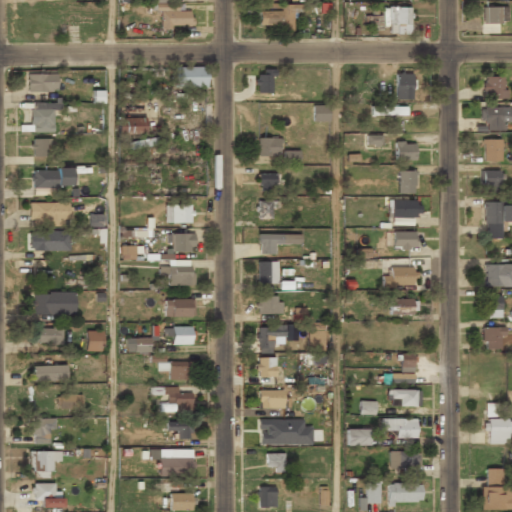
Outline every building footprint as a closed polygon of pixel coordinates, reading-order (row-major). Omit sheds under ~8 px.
[(298,14),(298,4),(255,4),(255,28),(291,28),(291,14),(298,14)] [(409,35),(409,7),(386,7),(386,35),(409,35)] [(480,7),(480,23),(506,23),(506,7),(480,7)] [(190,9),(159,9),(159,28),(190,28),(190,9)] [(173,88),(205,88),(205,67),(173,67),(173,88)] [(271,93),(271,72),(254,72),(254,93),(271,93)] [(55,75),(25,75),(25,92),(55,92),(55,75)] [(411,101),(411,75),(394,75),(394,101),(411,101)] [(482,77),(482,98),(502,98),(502,77),(482,77)] [(52,104),(29,104),(29,133),(52,133),(52,104)] [(326,122),(326,106),(311,106),(311,122),(326,122)] [(372,115),(405,115),(405,107),(372,107),(372,115)] [(478,131),(507,131),(507,107),(478,107),(478,131)] [(145,133),(144,117),(118,118),(118,134),(145,133)] [(381,135),(366,135),(366,145),(380,145),(381,135)] [(278,138),(252,138),(252,156),(278,156),(278,138)] [(30,157),(47,157),(47,140),(30,140),(30,157)] [(480,140),(480,162),(499,162),(499,140),(480,140)] [(414,161),(414,143),(393,143),(393,161),(414,161)] [(298,164),(299,151),(283,151),(283,164),(298,164)] [(55,193),(55,171),(31,171),(31,193),(55,193)] [(497,171),(478,171),(478,192),(497,192),(497,171)] [(395,172),(395,190),(413,190),(413,172),(395,172)] [(273,174),(256,174),(256,190),(273,190),(273,174)] [(255,201),(255,219),(271,219),(271,201),(255,201)] [(416,201),(385,201),(385,218),(416,218),(416,201)] [(27,203),(27,222),(68,222),(68,203),(27,203)] [(511,203),(481,203),(481,224),(511,224),(511,203)] [(190,224),(190,206),(162,206),(162,224),(190,224)] [(102,227),(101,214),(87,214),(87,227),(102,227)] [(28,251),(67,251),(67,232),(29,232),(28,251)] [(413,250),(413,232),(390,232),(390,250),(413,250)] [(192,234),(164,234),(164,252),(192,252),(192,234)] [(255,234),(255,255),(272,255),(272,245),(298,245),(298,234),(255,234)] [(134,245),(119,245),(119,259),(134,259),(134,245)] [(255,262),(255,284),(274,284),(274,262),(255,262)] [(483,287),(511,287),(511,265),(483,265),(483,287)] [(164,277),(164,286),(192,286),(192,267),(158,267),(158,277),(164,277)] [(411,287),(411,268),(383,268),(383,287),(411,287)] [(73,294),(31,294),(31,315),(73,315),(73,294)] [(254,297),(254,315),(276,315),(276,297),(254,297)] [(499,297),(483,297),(483,320),(499,320),(499,297)] [(162,317),(192,317),(192,300),(162,300),(162,317)] [(411,300),(387,300),(387,315),(411,315),(411,300)] [(305,346),(321,346),(321,323),(305,323),(305,346)] [(169,345),(191,345),(191,327),(169,327),(169,345)] [(257,347),(271,347),(271,337),(282,337),(282,327),(257,327),(257,347)] [(32,328),(32,345),(60,345),(60,328),(32,328)] [(500,350),(500,328),(479,328),(479,350),(500,350)] [(84,353),(101,353),(101,331),(84,331),(84,353)] [(132,353),(148,353),(148,339),(132,339),(132,353)] [(328,354),(311,355),(311,364),(328,363),(328,354)] [(411,383),(411,355),(397,355),(397,373),(389,373),(389,383),(411,383)] [(257,378),(272,378),(272,358),(257,358),(257,378)] [(165,381),(189,381),(189,362),(154,362),(154,373),(165,373),(165,381)] [(30,366),(30,381),(65,381),(65,366),(30,366)] [(148,397),(160,397),(160,410),(189,410),(189,388),(148,388),(148,397)] [(416,405),(416,390),(385,390),(385,405),(416,405)] [(285,391),(257,391),(257,409),(285,409),(285,391)] [(79,396),(55,396),(55,408),(79,408),(79,396)] [(373,415),(373,401),(356,401),(356,415),(373,415)] [(485,417),(496,417),(496,403),(485,403),(485,417)] [(268,419),(257,419),(257,440),(268,440),(268,419)] [(414,419),(379,419),(379,431),(392,431),(392,439),(414,439),(414,419)] [(32,445),(49,445),(49,420),(32,420),(32,445)] [(506,420),(483,420),(483,446),(506,446),(506,420)] [(189,440),(189,423),(162,423),(162,433),(172,433),(172,440),(189,440)] [(367,430),(343,430),(343,446),(367,446),(367,430)] [(191,451),(156,451),(156,472),(191,472),(191,451)] [(58,462),(58,452),(28,452),(28,478),(49,478),(49,462),(58,462)] [(418,452),(386,452),(386,470),(418,470),(418,452)] [(282,472),(282,455),(263,455),(263,472),(282,472)] [(511,510),(511,487),(500,487),(500,469),(482,469),(482,487),(479,487),(479,510),(511,510)] [(376,483),(362,483),(362,499),(356,499),(356,506),(376,506),(376,483)] [(384,503),(418,503),(418,484),(384,484),(384,503)] [(52,499),(52,485),(33,485),(33,509),(60,509),(60,499),(52,499)] [(274,508),(274,488),(255,488),(255,508),(274,508)] [(189,493),(167,493),(167,511),(189,511),(189,493)]
